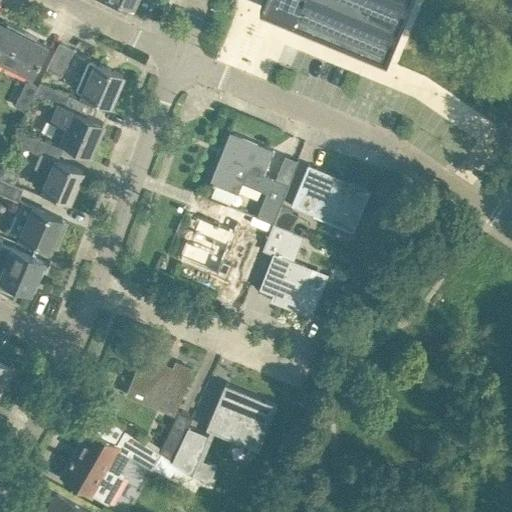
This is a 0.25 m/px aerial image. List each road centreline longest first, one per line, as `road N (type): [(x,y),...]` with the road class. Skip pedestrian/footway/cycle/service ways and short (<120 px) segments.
road 1 (residential): [(511,224),(390,146),(177,60)]
road 2 (residential): [(90,287),(177,60)]
road 3 (residential): [(303,365),(90,287)]
road 4 (residential): [(0,472),(65,345)]
road 5 (residential): [(177,60),(58,0)]
